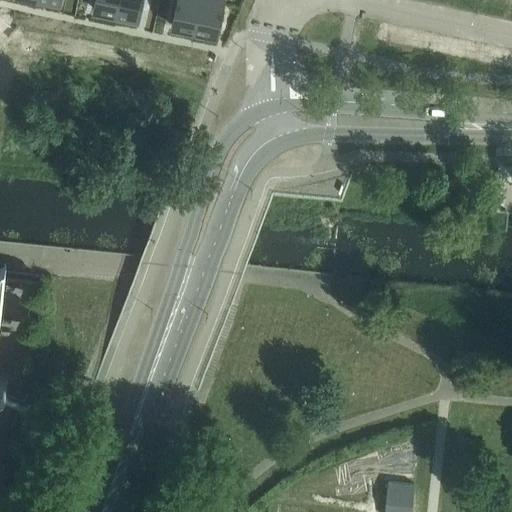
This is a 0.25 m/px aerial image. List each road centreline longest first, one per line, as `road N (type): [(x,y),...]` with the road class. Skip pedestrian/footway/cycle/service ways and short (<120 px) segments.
road 1 (secondary): [(111,511),(196,272)]
road 2 (secondary): [(497,127),(333,107),(271,110)]
road 3 (secondary): [(279,145),(497,127)]
road 4 (secondary): [(271,110),(239,125),(218,157),(189,250),(196,272)]
road 5 (residential): [(511,35),(346,0)]
road 6 (secondary): [(196,272),(213,254),(242,181),(279,145)]
